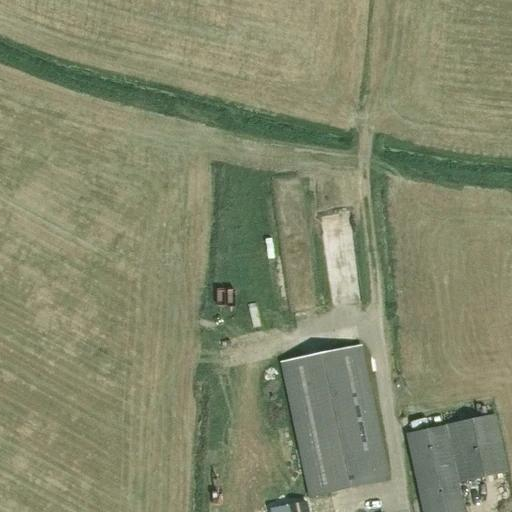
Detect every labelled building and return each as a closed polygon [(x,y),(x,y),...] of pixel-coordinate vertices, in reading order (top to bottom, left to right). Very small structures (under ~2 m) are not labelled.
[(325,186),(327,241),(357,240),(354,184),(325,186)] [(299,310),(320,305),(318,294),(297,300),(299,310)] [(233,336),(219,340),(223,352),(237,348),(233,336)] [(309,497),(389,480),(361,346),(281,362),(309,497)] [(423,511),(463,511),(457,482),(507,472),(495,415),(407,433),(423,511)]
